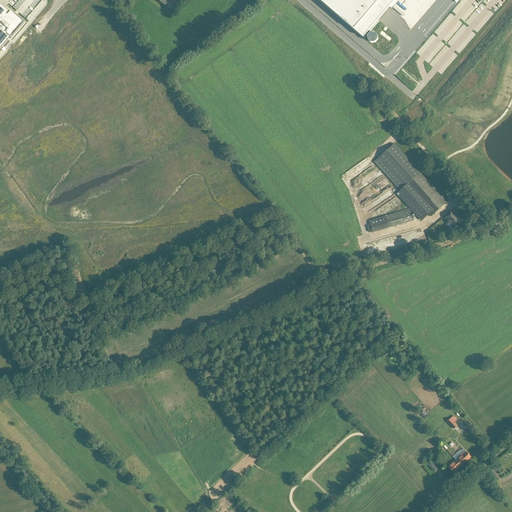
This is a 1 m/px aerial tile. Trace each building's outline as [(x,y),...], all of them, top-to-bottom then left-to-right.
[(319,0),(363,37),(389,7),(392,9),(398,0),(319,0)] [(0,48),(3,45),(8,40),(9,38),(10,39),(24,23),(10,11),(8,13),(0,5),(0,48)] [(368,37),(368,38),(368,39),(368,40),(369,41),(370,42),(371,42),(372,42),(373,42),(374,42),(375,42),(376,41),(377,41),(377,40),(378,39),(378,38),(378,37),(378,36),(377,35),(377,34),(376,33),(375,33),(374,32),(373,32),(372,32),(371,32),(370,33),(369,34),(368,35),(368,36),(368,37)] [(453,211),(445,218),(449,223),(446,225),(451,230),(453,228),(461,220),(458,217),(457,217),(455,215),(456,215),(453,211)] [(458,426),(451,418),(447,422),(454,429),(458,426)] [(471,457),(465,451),(463,448),(456,455),(458,457),(456,459),(456,460),(462,466),(471,457)] [(438,468),(431,460),(429,457),(425,460),(427,464),(434,471),(438,468)] [(454,473),(462,466),(456,460),(448,467),(454,473)]
